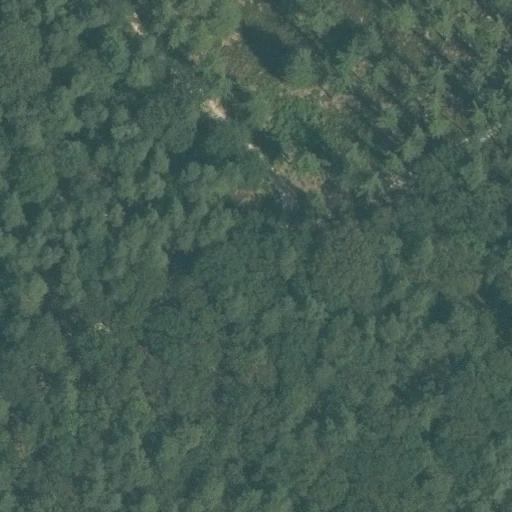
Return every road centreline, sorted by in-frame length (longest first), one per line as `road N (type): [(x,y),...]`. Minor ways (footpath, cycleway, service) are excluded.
road 1 (track): [(301,214),(0,376)]
road 2 (track): [(118,0),(301,214)]
road 3 (track): [(511,98),(301,214)]
